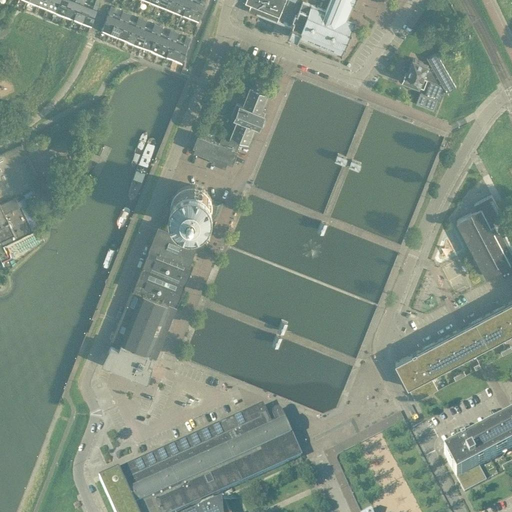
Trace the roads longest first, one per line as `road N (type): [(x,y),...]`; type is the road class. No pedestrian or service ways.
road 1 (residential): [(92,402),(85,381),(107,318),(223,30)]
road 2 (residential): [(92,402),(150,387),(164,372),(270,117)]
road 3 (residential): [(511,91),(469,140),(382,334)]
road 4 (residential): [(223,30),(360,81),(414,0)]
road 5 (residential): [(382,334),(410,339),(510,289)]
